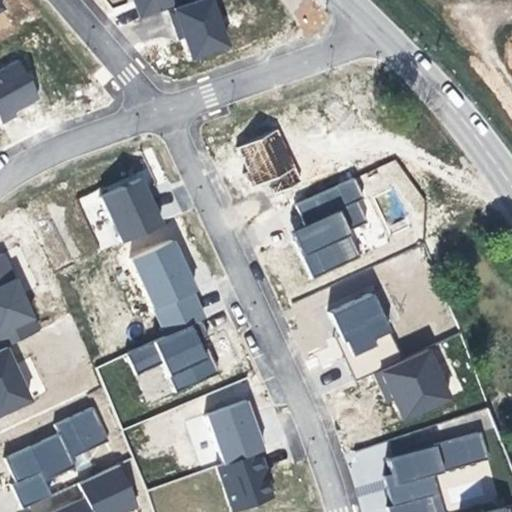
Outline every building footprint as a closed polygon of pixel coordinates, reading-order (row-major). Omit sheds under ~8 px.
[(134,0),(141,19),(174,7),(195,0),(134,0)] [(231,48),(214,0),(195,0),(174,7),(192,61),(231,48)] [(20,60),(0,70),(0,114),(3,120),(41,100),(20,60)] [(280,132),(236,150),(252,187),(268,180),(273,192),(300,181),(280,132)] [(99,199),(120,244),(159,226),(152,212),(148,211),(143,200),(144,194),(138,181),(99,199)] [(361,201),(352,181),(293,207),(307,237),(292,244),(309,280),(357,258),(345,232),(364,224),(355,204),(361,201)] [(159,365),(173,395),(210,378),(200,356),(206,353),(201,342),(205,340),(197,322),(201,320),(189,294),(192,293),(169,243),(128,261),(163,338),(123,356),(133,377),(159,365)] [(0,350),(2,349),(37,334),(2,257),(0,257),(0,350)] [(342,360),(352,383),(370,374),(398,362),(368,296),(325,315),(338,343),(341,342),(348,358),(342,360)] [(2,349),(0,350),(0,414),(27,403),(2,349)] [(384,390),(398,421),(446,399),(424,350),(398,362),(370,374),(379,393),(384,390)] [(213,468),(228,511),(234,511),(270,500),(260,474),(263,472),(256,453),(260,452),(242,403),(202,417),(220,466),(213,468)] [(8,486),(19,511),(48,497),(41,483),(72,469),(68,460),(106,443),(90,409),(52,427),(56,436),(1,462),(12,484),(8,486)] [(385,509),(385,511),(440,511),(430,476),(485,461),(478,434),(384,460),(388,476),(381,478),(389,508),(385,509)] [(121,511),(134,506),(116,467),(75,486),(82,501),(57,511),(121,511)]
